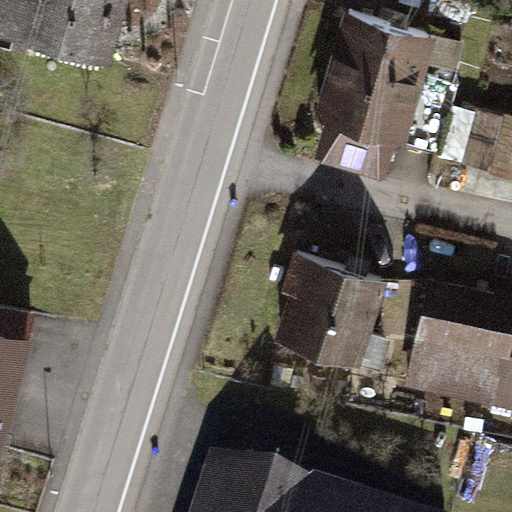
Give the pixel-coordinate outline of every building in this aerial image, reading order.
[(125,0),(0,0),(0,23),(110,54),(125,0)] [(435,31),(352,6),(320,115),(403,139),(423,71),(435,31)] [(423,71),(403,139),(443,150),(463,82),(423,71)] [(509,114),(478,105),(462,159),(493,167),(509,114)] [(509,114),(493,167),(493,169),(511,175),(511,112),(510,112),(509,114)] [(389,276),(301,247),(288,287),(297,289),(281,337),(361,362),(389,276)] [(511,294),(432,276),(418,334),(508,355),(503,377),(511,379),(511,294)] [(0,304),(0,330),(27,337),(34,310),(0,304)] [(0,424),(4,425),(27,337),(0,330),(0,424)] [(369,511),(228,467),(213,511),(369,511)]
